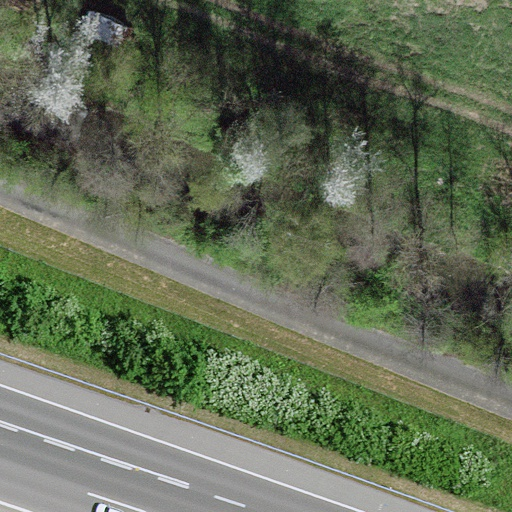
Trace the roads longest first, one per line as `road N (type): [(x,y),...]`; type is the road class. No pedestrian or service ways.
road 1 (unclassified): [(0,189),(511,400)]
road 2 (motorway): [(145,511),(0,463)]
